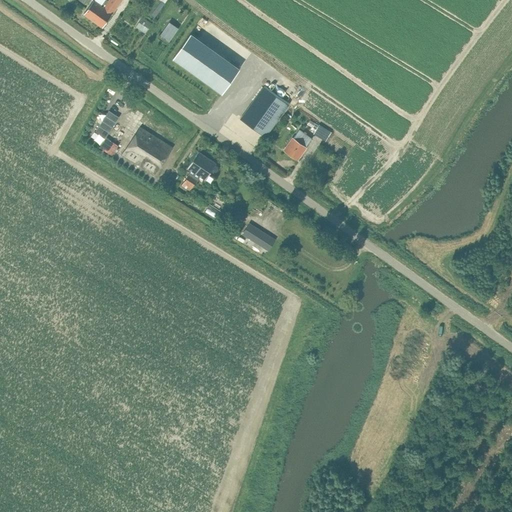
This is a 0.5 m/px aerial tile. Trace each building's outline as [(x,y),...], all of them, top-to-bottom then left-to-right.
[(112,14),(121,0),(110,0),(108,3),(105,1),(101,6),(93,0),(83,14),(102,28),(112,14)] [(151,23),(158,14),(149,8),(142,17),(151,23)] [(169,22),(159,36),(168,42),(173,35),(178,28),(169,22)] [(265,137),(271,129),(284,111),(288,105),(264,87),(259,93),(240,119),(265,137)] [(109,111),(96,131),(106,138),(119,117),(109,111)] [(227,124),(231,119),(226,115),(222,121),(227,124)] [(326,115),(321,125),(332,130),(337,121),(326,115)] [(155,174),(168,153),(172,148),(154,136),(158,130),(140,118),(131,130),(136,133),(123,154),(155,174)] [(322,138),(327,130),(319,125),(314,133),(322,138)] [(297,160),(303,152),(309,142),(312,138),(299,129),(296,133),(290,142),(284,150),(297,160)] [(248,131),(244,138),(257,146),(261,139),(248,131)] [(205,150),(220,160),(224,154),(209,144),(205,150)] [(332,146),(329,154),(334,156),(337,148),(332,146)] [(198,151),(192,160),(187,167),(196,174),(193,178),(188,174),(183,183),(191,188),(199,176),(205,179),(211,171),(214,173),(216,172),(218,170),(217,167),(215,165),(216,163),(198,151)] [(220,210),(210,204),(205,212),(222,223),(224,219),(231,223),(235,217),(227,212),(229,209),(223,205),(220,210)] [(249,224),(243,234),(268,250),(274,240),(249,224)]
